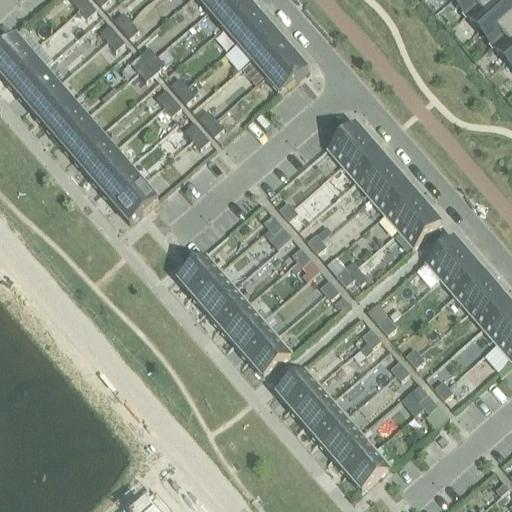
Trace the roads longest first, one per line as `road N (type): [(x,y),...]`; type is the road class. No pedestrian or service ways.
road 1 (residential): [(276,0),(511,275)]
road 2 (residential): [(0,253),(230,511)]
